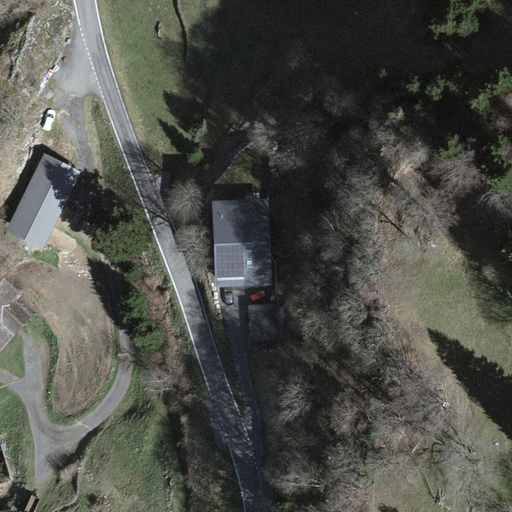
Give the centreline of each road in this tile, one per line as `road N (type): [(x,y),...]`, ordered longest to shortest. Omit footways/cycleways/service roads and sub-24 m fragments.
road 1 (track): [(96,45),(72,70),(65,95),(114,252),(132,355),(128,385),(108,413),(56,445),(36,421),(28,338)]
road 2 (unclassified): [(84,0),(234,428),(255,511)]
